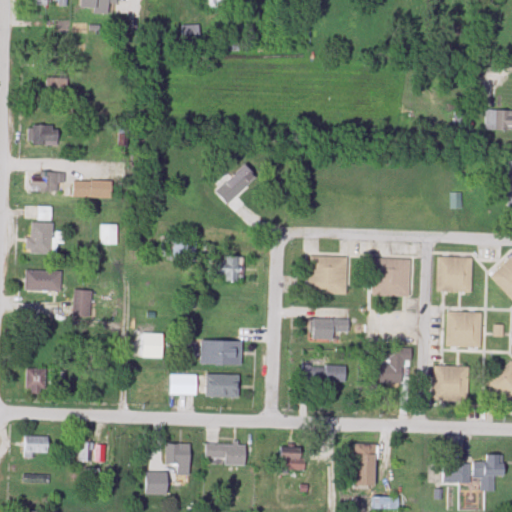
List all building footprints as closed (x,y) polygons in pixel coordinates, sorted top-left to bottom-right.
[(79,0),(79,9),(117,9),(116,0),(79,0)] [(204,0),(205,10),(219,10),(219,3),(228,3),(228,0),(204,0)] [(181,27),(181,44),(198,44),(198,27),(181,27)] [(34,80),(42,80),(42,45),(34,45),(34,80)] [(46,96),(66,96),(66,79),(46,79),(46,96)] [(485,132),(511,131),(511,111),(485,111),(485,132)] [(56,147),(56,127),(27,127),(27,147),(56,147)] [(216,194),(228,206),(256,178),(244,166),(216,194)] [(61,193),(61,174),(33,174),(33,193),(61,193)] [(89,183),(73,183),(73,198),(89,198),(89,183)] [(38,220),(49,220),(49,210),(38,210),(38,220)] [(52,224),(28,224),(28,255),(52,255),(52,224)] [(117,246),(117,226),(101,226),(101,246),(117,246)] [(172,262),(195,262),(195,236),(172,236),(172,262)] [(511,256),(490,279),(511,301),(511,256)] [(308,295),(345,295),(346,258),(309,258),(308,295)] [(208,276),(226,276),(226,282),(242,282),(242,259),(208,259),(208,276)] [(436,293),(471,293),(471,259),(436,259),(436,293)] [(372,297),(409,298),(410,261),(373,260),(372,297)] [(60,272),(24,272),(24,292),(60,292),(60,272)] [(90,291),(73,291),(73,317),(90,317),(90,291)] [(481,313),(446,313),(446,347),(481,347),(481,313)] [(346,321),(312,321),(312,339),(346,339),(346,321)] [(200,367),(241,367),(241,342),(200,342),(200,367)] [(159,358),(159,347),(140,347),(140,358),(159,358)] [(372,383),(401,384),(402,363),(410,363),(410,350),(381,349),(380,360),(389,360),(389,365),(373,365),(372,383)] [(508,410),(511,406),(511,363),(511,362),(485,384),(508,410)] [(345,367),(301,367),(301,382),(345,382),(345,367)] [(469,368),(433,368),(433,402),(469,402),(469,368)] [(45,394),(45,369),(25,369),(25,394),(45,394)] [(196,375),(169,375),(169,396),(196,396),(196,375)] [(238,399),(238,376),(205,376),(205,399),(238,399)] [(24,457),(47,457),(47,437),(24,437),(24,457)] [(90,443),(78,443),(78,461),(90,461),(90,443)] [(164,465),(176,465),(176,476),(189,476),(189,444),(164,444),(164,465)] [(223,466),(245,466),(246,446),(205,445),(205,459),(224,460),(223,466)] [(354,486),(376,486),(376,445),(354,445),(354,486)] [(303,452),(280,452),(280,471),(303,471),(303,452)] [(494,476),(502,476),(502,455),(485,455),(485,462),(472,462),(472,479),(480,479),(480,492),(494,492),(494,476)] [(469,484),(469,464),(441,464),(441,484),(469,484)] [(167,496),(167,472),(145,472),(145,496),(167,496)] [(398,498),(373,498),(373,511),(398,511),(398,498)]
